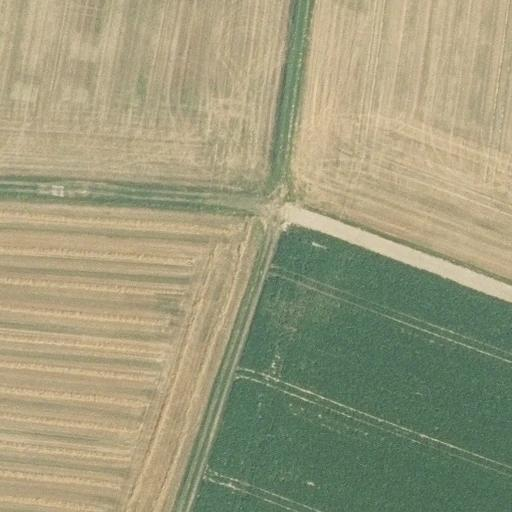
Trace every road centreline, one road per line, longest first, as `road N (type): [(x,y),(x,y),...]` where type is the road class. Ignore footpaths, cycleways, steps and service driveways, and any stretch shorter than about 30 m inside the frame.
road 1 (track): [(183,511),(215,400),(286,212),(309,0)]
road 2 (track): [(0,195),(286,212),(511,298)]
